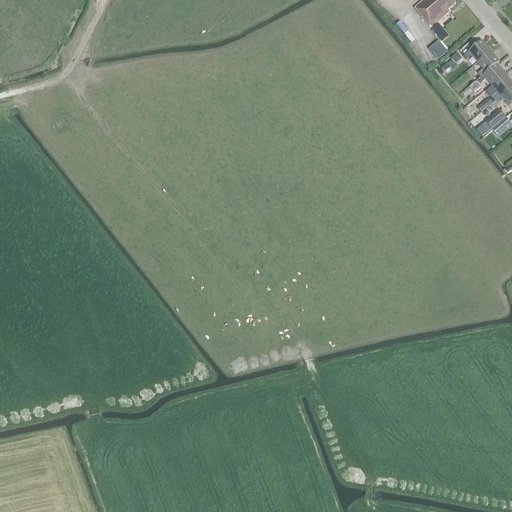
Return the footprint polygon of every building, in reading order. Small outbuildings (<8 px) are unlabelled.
[(455,5),(451,0),(424,0),(414,9),(430,28),(450,12),(448,11),(455,5)] [(437,36),(442,42),(448,37),(443,31),(437,36)] [(471,57),(477,63),(490,52),(481,42),(463,57),(466,61),(471,57)] [(431,53),(438,60),(447,53),(440,45),(431,53)] [(490,52),(477,63),(483,70),(477,75),(480,78),(496,65),(499,63),(490,52)] [(461,59),(457,54),(451,60),(455,64),(461,59)] [(486,80),(491,87),(505,76),(496,65),(480,78),(477,81),(480,85),(486,80)] [(492,98),(495,102),(511,87),(511,84),(505,76),(491,87),(497,94),(492,98)] [(479,87),(476,83),(470,88),(473,92),(479,87)] [(511,87),(495,102),(498,105),(503,101),(509,108),(511,105),(511,87)] [(485,109),(491,104),(488,101),(482,106),(485,109)] [(491,111),(498,105),(495,102),(488,107),(491,111)] [(486,123),(492,130),(505,118),(499,111),(486,123)] [(497,136),(511,124),(506,119),(492,131),(497,136)]
